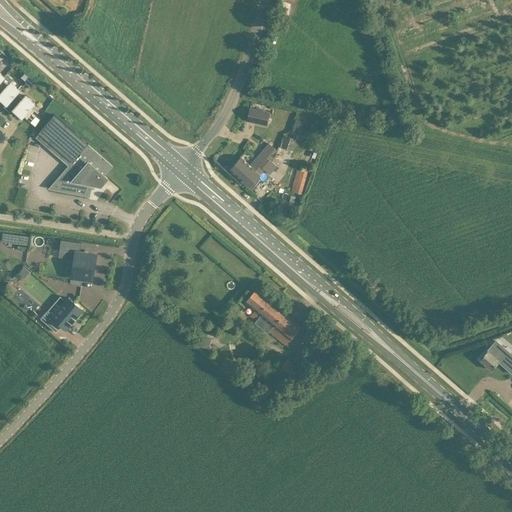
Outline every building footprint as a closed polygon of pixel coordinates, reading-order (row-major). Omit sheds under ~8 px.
[(281,10),(288,12),(290,4),(283,2),(281,10)] [(0,80),(0,98),(6,104),(16,92),(17,93),(20,90),(19,89),(11,82),(8,85),(2,79),(1,79),(0,80)] [(6,104),(4,106),(11,113),(14,110),(16,112),(22,117),(35,103),(26,95),(23,98),(17,93),(16,92),(6,104)] [(269,112),(250,108),(247,120),(267,124),(269,112)] [(295,119),(291,132),(300,135),(305,121),(295,119)] [(49,188),(90,196),(92,184),(94,184),(101,185),(104,182),(108,178),(104,175),(112,166),(88,144),(67,125),(51,143),(72,162),(49,188)] [(283,135),(280,147),(293,151),(296,139),(283,135)] [(277,166),(272,161),(274,158),(272,156),(277,150),(270,143),(264,149),(250,165),(251,165),(240,178),(249,186),(264,169),(268,173),(272,169),(273,170),(277,166)] [(230,169),(240,178),(251,165),(250,165),(241,157),(230,169)] [(308,171),(297,168),(291,192),(301,195),(308,171)] [(4,232),(2,241),(29,245),(30,236),(4,232)] [(94,254),(59,249),(57,256),(74,258),(72,276),(84,277),(85,273),(91,274),(94,254)] [(24,267),(19,272),(25,277),(30,272),(24,267)] [(256,288),(249,296),(245,301),(256,310),(251,315),(256,320),(254,322),(267,333),(269,331),(286,345),(295,334),(301,326),(256,288)] [(69,298),(66,301),(62,306),(61,306),(56,311),(57,312),(53,317),(47,311),(41,318),(56,332),(62,325),(65,328),(71,322),(72,324),(76,319),(75,318),(82,309),(69,298)] [(200,345),(209,348),(213,337),(204,334),(200,345)] [(486,352),(480,359),(491,370),(499,361),(511,372),(511,354),(496,341),(487,351),(486,352)] [(294,383),(303,372),(287,359),(278,370),(294,383)]
